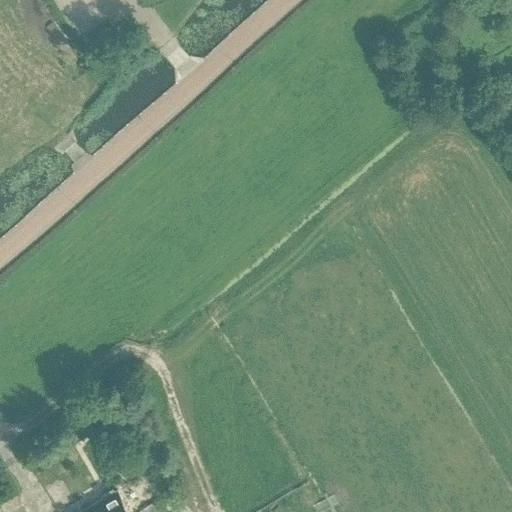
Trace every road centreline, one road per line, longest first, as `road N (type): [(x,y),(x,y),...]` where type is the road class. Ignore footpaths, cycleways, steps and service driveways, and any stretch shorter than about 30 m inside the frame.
road 1 (tertiary): [(0,258),(287,0)]
road 2 (track): [(4,442),(117,350),(147,353),(163,368),(213,511)]
